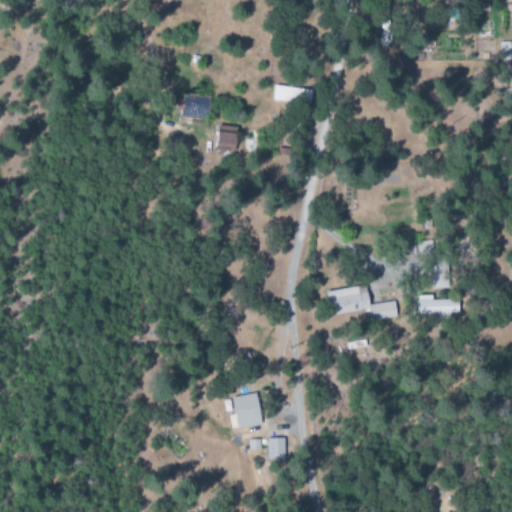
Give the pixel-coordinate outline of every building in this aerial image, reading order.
[(309,102),(310,89),(273,87),(272,101),(309,102)] [(181,100),(175,99),(174,115),(206,119),(209,96),(182,93),(181,100)] [(214,152),(233,153),(234,129),(215,128),(214,152)] [(327,291),(330,316),(368,311),(370,322),(395,318),(393,302),(367,305),(366,292),(357,293),(356,287),(327,291)] [(457,312),(456,299),(430,300),(430,295),(414,296),(415,314),(457,312)] [(257,426),(253,395),(231,398),(234,429),(257,426)] [(283,438),(266,439),(266,460),(284,459),(283,438)]
